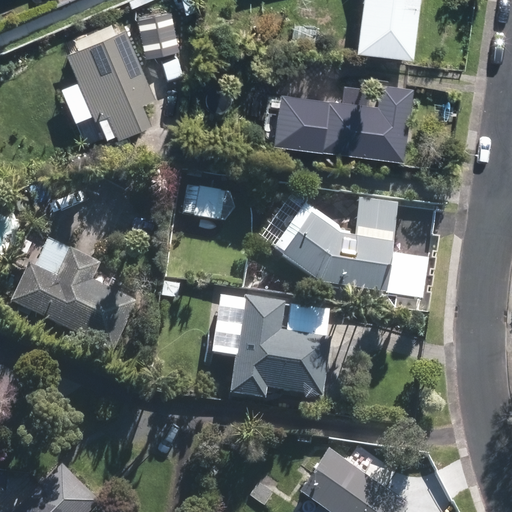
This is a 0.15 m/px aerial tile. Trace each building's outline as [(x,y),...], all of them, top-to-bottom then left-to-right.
[(176,0),(181,18),(199,14),(195,0),(176,0)] [(369,0),(364,51),(410,56),(416,0),(369,0)] [(169,14),(140,21),(148,54),(177,47),(169,14)] [(120,34),(74,54),(99,110),(110,105),(120,128),(145,118),(136,97),(146,93),(120,34)] [(381,113),(279,100),(274,142),(400,158),(408,98),(383,94),(381,113)] [(216,220),(232,221),(234,190),(185,186),(183,217),(199,218),(198,231),(215,232),(216,220)] [(289,252),(325,279),(421,294),(427,259),(387,253),(395,203),(364,198),(358,236),(341,233),(317,215),(289,252)] [(56,288),(27,276),(13,308),(111,350),(130,308),(85,289),(93,270),(69,259),(56,288)] [(278,310),(248,306),(235,398),(259,401),(261,387),(318,395),(325,343),(275,336),(278,310)] [(324,314),(291,311),(289,333),(321,336),(324,314)] [(392,511),(399,504),(327,453),(302,489),(334,511),(392,511)] [(66,465),(16,511),(84,511),(98,499),(66,465)] [(281,511),(291,498),(264,480),(254,496),(278,511),(281,511)]
